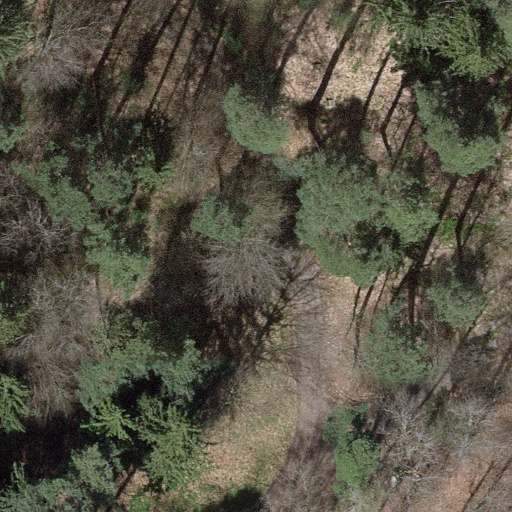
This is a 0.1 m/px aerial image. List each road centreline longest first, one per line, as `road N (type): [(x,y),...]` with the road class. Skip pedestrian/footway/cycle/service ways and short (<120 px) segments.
road 1 (track): [(146,0),(229,83),(280,165),(293,233),(304,450)]
road 2 (track): [(257,511),(304,450),(511,328)]
road 3 (track): [(0,293),(109,318),(167,306),(293,233)]
